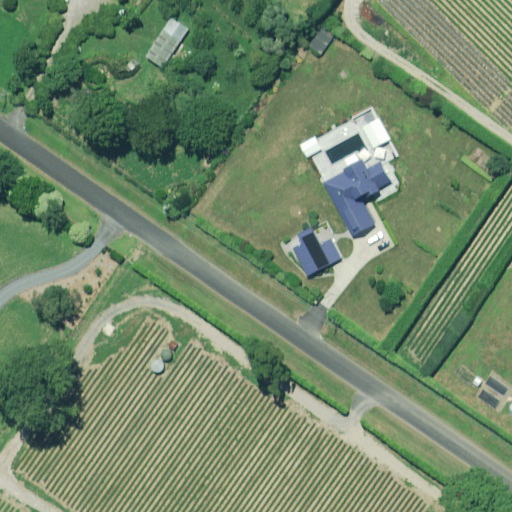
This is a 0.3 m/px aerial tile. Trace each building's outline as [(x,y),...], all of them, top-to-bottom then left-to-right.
[(123,4),(117,10),(127,22),(134,16),(123,4)] [(191,31),(174,20),(149,57),(166,68),(191,31)] [(338,35),(325,26),(311,47),(323,56),(338,35)] [(361,133),(368,146),(382,140),(375,126),(361,133)] [(352,238),(371,229),(377,226),(369,209),(378,204),(373,193),(394,182),(385,163),(370,170),(366,162),(347,171),(349,174),(326,185),(337,208),(352,238)] [(323,246),(317,234),(304,241),(306,245),(297,251),(311,277),(344,259),(334,241),(323,246)]
